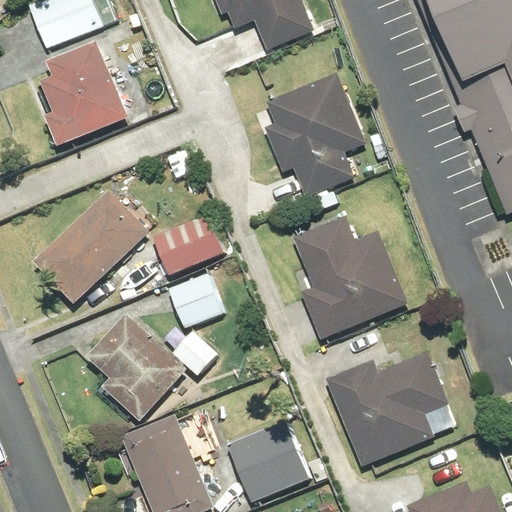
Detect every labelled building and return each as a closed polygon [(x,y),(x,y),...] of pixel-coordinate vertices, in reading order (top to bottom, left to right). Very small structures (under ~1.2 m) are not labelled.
[(114,0),(47,0),(30,6),(46,50),(123,23),(114,0)] [(318,34),(303,0),(215,0),(223,17),(230,14),(238,33),(257,25),(270,54),(318,34)] [(511,0),(426,0),(502,189),(511,184),(511,0)] [(130,120),(99,45),(50,66),(56,80),(44,85),(57,115),(47,119),(60,149),(130,120)] [(369,149),(339,75),(268,104),(278,126),(266,131),(284,174),(295,170),(308,199),(359,178),(350,157),(369,149)] [(189,151),(168,159),(176,180),(197,172),(189,151)] [(36,266),(76,308),(153,235),(113,193),(36,266)] [(170,278),(227,252),(212,217),(155,242),(170,278)] [(349,218),(294,240),(314,291),(303,295),(322,343),(413,307),(383,233),(358,242),(349,218)] [(211,275),(168,291),(184,332),(227,315),(211,275)] [(190,372),(128,318),(89,361),(112,381),(104,390),(144,425),(190,372)] [(377,361),(328,381),(364,468),(438,438),(429,415),(452,406),(430,353),(382,372),(377,361)] [(211,511),(215,510),(177,417),(124,439),(153,511),(211,511)] [(222,502),(225,511),(232,511),(313,480),(290,422),(228,446),(247,492),(222,502)] [(502,511),(492,488),(474,495),(469,484),(408,509),(409,511),(502,511)]
